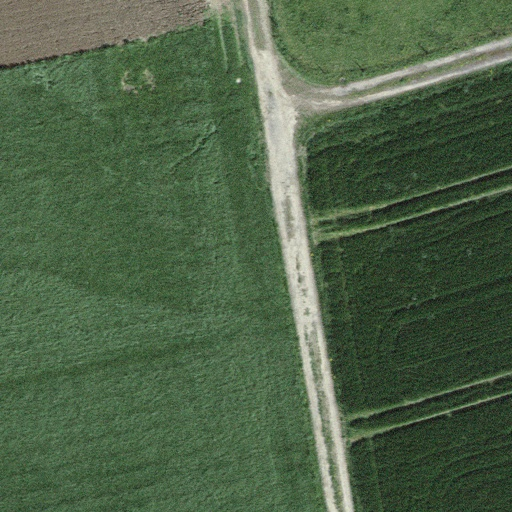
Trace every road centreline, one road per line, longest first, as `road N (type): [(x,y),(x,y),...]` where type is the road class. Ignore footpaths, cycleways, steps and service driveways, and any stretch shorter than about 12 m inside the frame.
road 1 (track): [(262,0),(351,511)]
road 2 (track): [(282,109),(511,42)]
